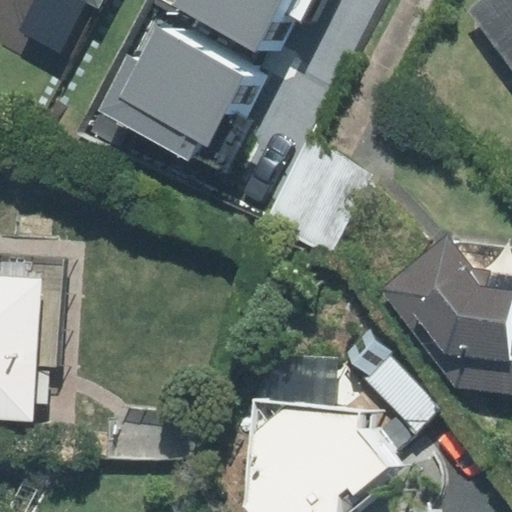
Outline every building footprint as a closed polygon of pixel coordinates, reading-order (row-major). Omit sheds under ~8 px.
[(511,0),(489,0),(477,9),(511,55),(511,0)] [(386,181),(326,131),(258,214),(318,264),(386,181)] [(475,391),(511,394),(511,275),(495,275),(462,233),(392,286),(475,391)] [(0,422),(57,426),(61,359),(64,296),(66,278),(0,274),(0,422)] [(368,511),(370,489),(386,490),(417,468),(390,432),(392,404),(278,395),(269,511),(275,511),(368,511)]
